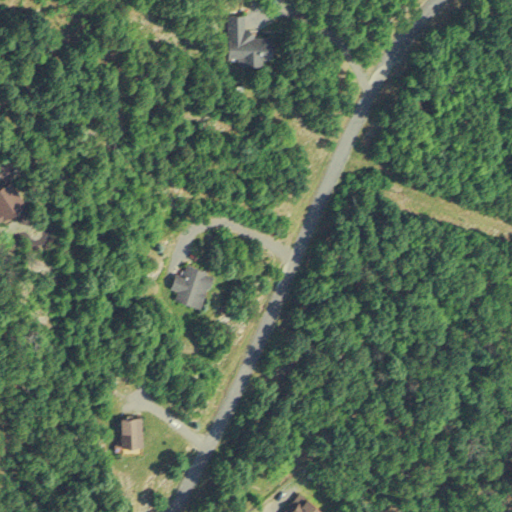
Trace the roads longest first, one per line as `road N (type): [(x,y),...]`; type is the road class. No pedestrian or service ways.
road 1 (residential): [(169,511),(381,63),(423,0)]
road 2 (track): [(511,228),(339,153)]
